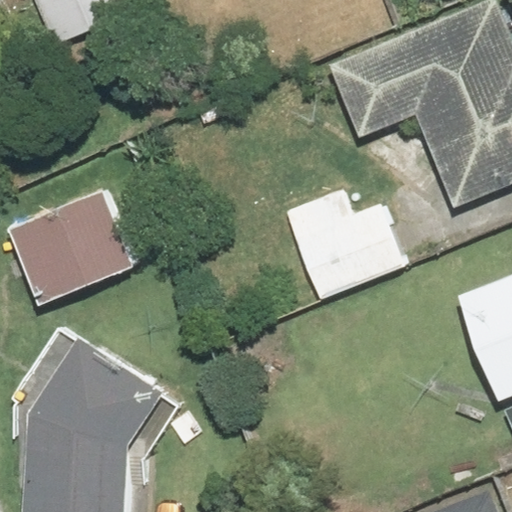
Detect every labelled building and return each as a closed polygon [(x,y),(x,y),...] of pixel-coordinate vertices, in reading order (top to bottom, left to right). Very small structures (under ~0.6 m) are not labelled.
[(47,0),(64,39),(144,5),(141,0),(47,0)] [(511,0),(475,0),(341,49),(371,130),(434,107),(470,204),(511,188),(511,0)] [(390,162),(293,200),(330,293),(427,255),(390,162)] [(18,216),(52,297),(162,251),(128,170),(18,216)] [(511,271),(477,284),(511,379),(511,271)] [(98,317),(48,391),(43,511),(151,511),(155,427),(189,377),(98,317)] [(511,511),(500,480),(408,511),(511,511)]
